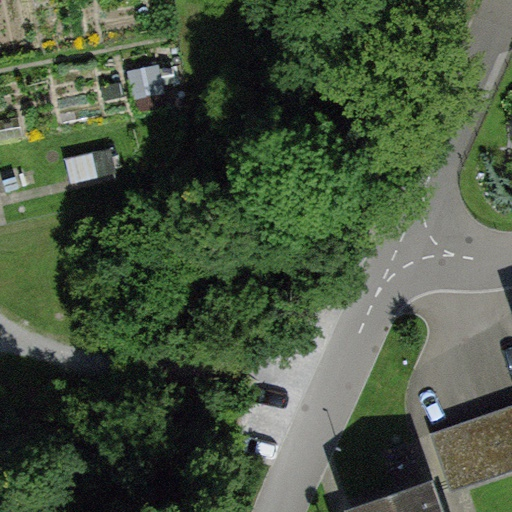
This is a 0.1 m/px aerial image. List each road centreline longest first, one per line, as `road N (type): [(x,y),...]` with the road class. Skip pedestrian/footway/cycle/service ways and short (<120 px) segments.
road 1 (residential): [(284,511),(410,253)]
road 2 (residential): [(410,253),(507,0)]
